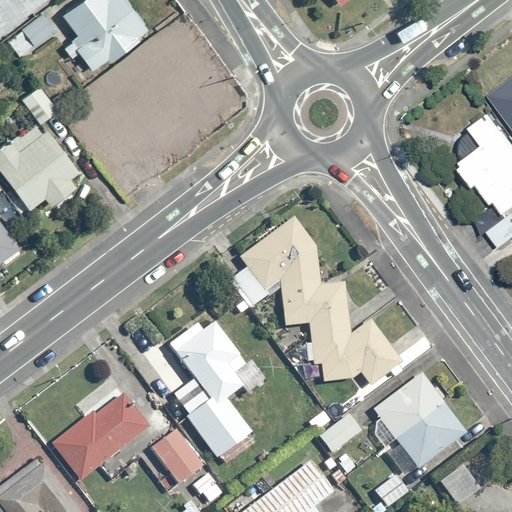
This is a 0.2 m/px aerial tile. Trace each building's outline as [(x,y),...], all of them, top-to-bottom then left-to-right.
[(0,0),(0,36),(47,0),(0,0)] [(81,0),(60,16),(75,35),(69,40),(75,48),(73,49),(90,72),(106,60),(107,62),(137,41),(134,38),(145,30),(122,0),(81,0)] [(195,79),(172,48),(109,95),(144,141),(199,101),(187,85),(195,79)] [(511,78),(488,96),(511,127),(511,78)] [(21,99),(37,120),(38,119),(40,122),(56,110),(38,86),(21,99)] [(485,124),(481,119),(468,129),(461,138),(458,148),(460,156),(463,161),(461,162),(464,167),(460,170),(474,188),(477,186),(492,206),(494,204),(503,215),(511,207),(511,144),(493,119),(485,124)] [(8,140),(0,146),(0,173),(28,210),(42,198),(49,207),(75,187),(69,180),(78,173),(45,130),(17,151),(8,140)] [(146,182),(123,150),(102,166),(126,197),(146,182)] [(292,217),(235,258),(243,269),(229,279),(251,308),(277,288),(282,327),(306,325),(311,367),(318,366),(320,383),(350,380),(358,375),(367,388),(401,363),(368,320),(349,334),(343,282),(318,285),(314,247),(292,217)] [(0,224),(0,261),(18,248),(0,224)] [(238,356),(212,322),(171,353),(207,400),(183,418),(214,459),(248,433),(224,400),(241,386),(225,366),(238,356)] [(420,373),(370,410),(415,470),(464,433),(420,373)] [(90,412),(49,444),(79,481),(146,428),(120,395),(93,416),(90,412)] [(360,430),(347,415),(326,432),(338,448),(360,430)] [(202,465),(174,427),(148,446),(176,484),(202,465)] [(309,461),(242,511),(316,511),(313,507),(333,492),(309,461)] [(478,487),(460,463),(437,481),(456,505),(478,487)] [(77,511),(41,465),(0,496),(0,510),(1,511),(77,511)] [(222,493),(206,473),(191,484),(207,504),(222,493)] [(406,492),(394,475),(372,490),(385,507),(406,492)] [(200,511),(188,496),(173,508),(176,511),(200,511)]
